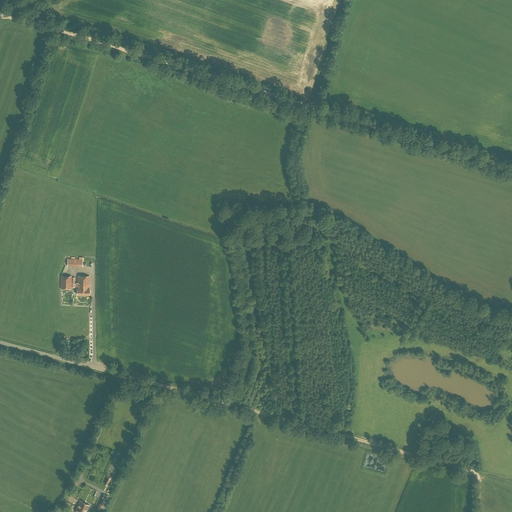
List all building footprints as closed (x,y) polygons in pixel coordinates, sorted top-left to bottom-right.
[(82,267),(83,259),(68,259),(67,266),(82,267)] [(71,289),(72,276),(60,275),(60,288),(71,289)] [(89,288),(89,276),(77,276),(77,284),(76,284),(76,288),(77,288),(77,294),(89,294),(89,288)] [(104,511),(108,500),(102,497),(97,508),(104,511)] [(85,511),(89,505),(80,501),(78,505),(77,505),(73,511),(85,511)]
